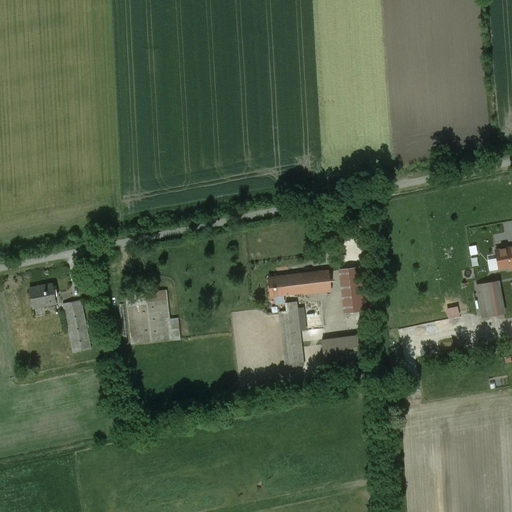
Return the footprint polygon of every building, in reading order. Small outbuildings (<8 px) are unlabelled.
[(487,238),(471,241),(474,255),(473,255),(476,274),(509,268),(509,270),(511,269),(511,247),(490,252),(487,238)] [(360,267),(340,270),(346,314),(366,311),(360,267)] [(329,272),(268,278),(270,297),(275,296),(283,295),(303,293),(303,295),(331,292),(329,272)] [(498,282),(476,286),(482,318),(504,314),(498,282)] [(53,285),(29,290),(33,309),(56,304),(53,285)] [(166,290),(126,295),(132,345),(181,339),(178,320),(170,321),(166,290)] [(283,295),(275,296),(276,305),(284,304),(283,295)] [(80,301),(63,304),(73,353),(91,349),(80,301)] [(287,312),(279,313),(285,369),(304,366),(296,302),(286,304),(287,312)] [(358,336),(322,341),(324,363),(360,358),(358,336)]
